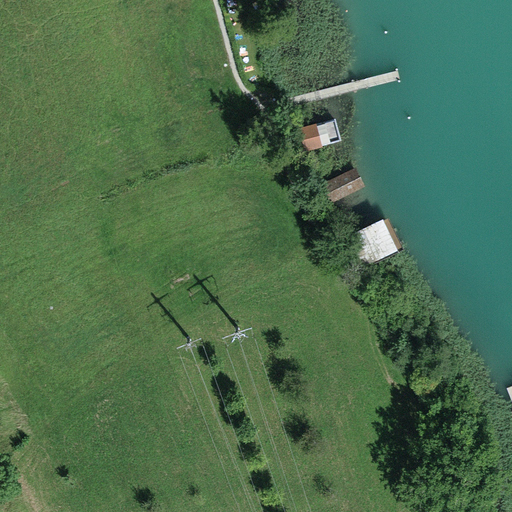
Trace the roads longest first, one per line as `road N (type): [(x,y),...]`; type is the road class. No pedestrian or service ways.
road 1 (track): [(444,511),(436,403),(323,249),(263,108),(231,65),(214,0)]
road 2 (track): [(263,108),(396,74)]
